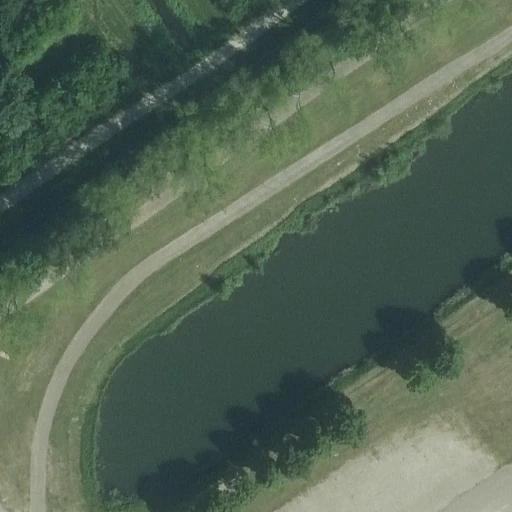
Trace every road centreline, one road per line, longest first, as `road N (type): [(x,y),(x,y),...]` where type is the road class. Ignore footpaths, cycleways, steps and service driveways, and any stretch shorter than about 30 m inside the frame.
road 1 (track): [(39,511),(37,453),(66,353),(142,271),(511,30)]
road 2 (track): [(0,211),(295,0)]
